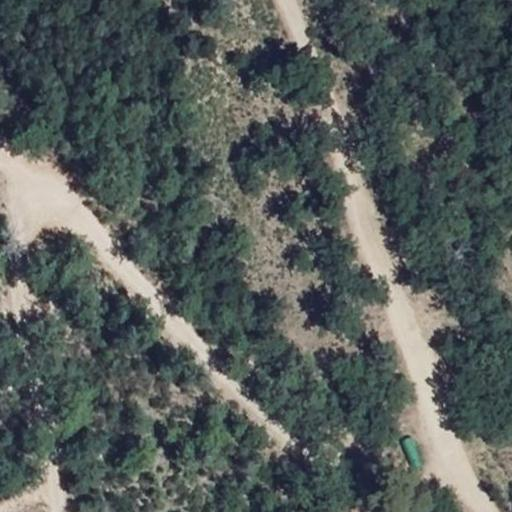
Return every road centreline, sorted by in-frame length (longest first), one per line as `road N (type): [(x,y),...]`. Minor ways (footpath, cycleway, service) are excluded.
road 1 (track): [(480,511),(431,400),(304,0)]
road 2 (track): [(40,194),(261,422),(380,480),(463,484)]
road 3 (track): [(56,511),(17,250),(40,194)]
